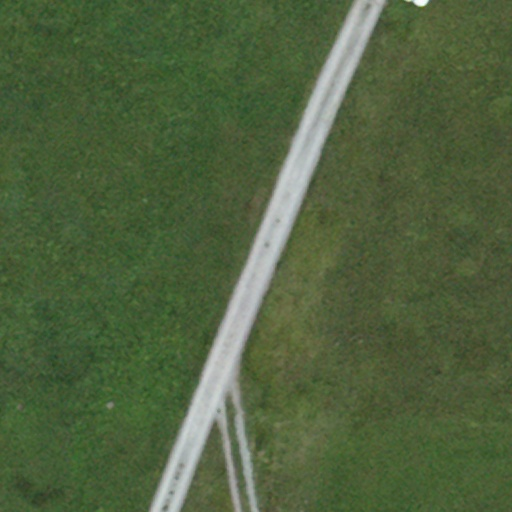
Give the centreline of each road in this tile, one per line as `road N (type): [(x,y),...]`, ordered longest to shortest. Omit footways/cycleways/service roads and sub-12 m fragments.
road 1 (track): [(369,0),(216,376),(171,511)]
road 2 (track): [(247,511),(216,376)]
